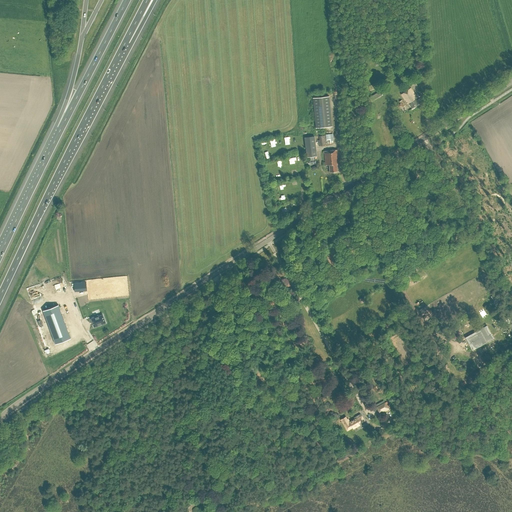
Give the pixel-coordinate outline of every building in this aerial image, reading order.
[(370,91),(377,87),(375,82),(368,86),(370,91)] [(419,104),(414,96),(415,95),(410,88),(401,94),(407,104),(408,103),(412,108),(419,104)] [(372,101),(382,95),(380,91),(369,97),(372,101)] [(328,97),(312,98),(315,128),(331,126),(328,97)] [(319,146),(326,145),(325,135),(319,136),(319,140),(318,140),(319,146)] [(337,171),(337,164),(339,164),(337,150),(324,151),(325,165),(329,165),(330,172),(337,171)] [(73,309),(74,312),(91,307),(90,303),(73,309)] [(59,305),(43,311),(55,344),(71,338),(59,305)] [(89,317),(85,318),(88,327),(99,322),(96,314),(92,316),(91,314),(88,315),(89,317)] [(482,330),(469,337),(471,339),(471,340),(471,341),(473,340),(474,342),(474,341),(476,344),(483,341),(483,342),(493,337),(491,333),(490,333),(486,326),(481,328),(482,330)] [(379,414),(389,409),(385,402),(376,407),(379,414)] [(359,423),(365,421),(361,414),(348,421),(346,417),(341,420),(346,430),(353,427),(353,428),(360,425),(359,423)]
